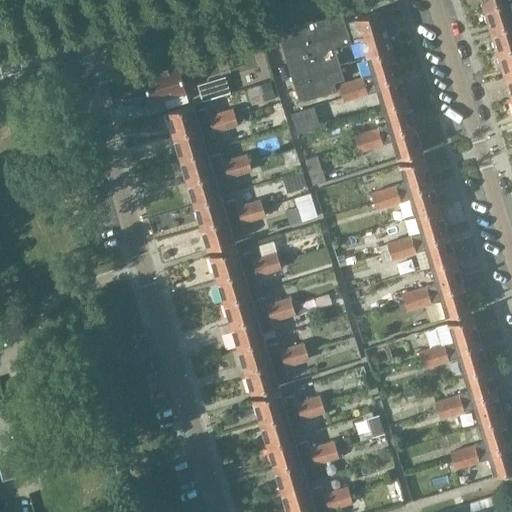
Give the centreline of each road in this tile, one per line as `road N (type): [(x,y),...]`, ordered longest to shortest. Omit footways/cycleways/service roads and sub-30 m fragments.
road 1 (unclassified): [(218,511),(78,51)]
road 2 (residential): [(511,255),(434,0)]
